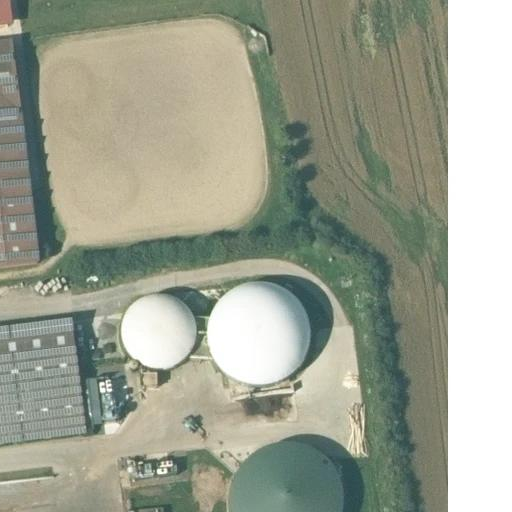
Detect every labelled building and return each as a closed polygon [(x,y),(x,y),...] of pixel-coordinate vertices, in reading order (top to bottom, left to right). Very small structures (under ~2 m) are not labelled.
[(11,50),(0,51),(0,115),(19,114),(11,50)] [(19,114),(0,115),(0,148),(22,146),(19,114)] [(22,146),(0,148),(0,270),(37,266),(22,146)] [(217,311),(211,322),(208,334),(208,346),(211,358),(217,369),(225,378),(235,385),(247,389),(259,391),(272,389),(283,385),(293,378),(302,368),(307,357),(310,345),(310,333),(307,321),(301,310),(293,301),(283,294),(271,290),(259,288),(247,290),(235,294),(225,301),(217,311)] [(174,303),(163,300),(152,301),(141,304),(132,311),(126,320),(122,331),(122,342),(125,353),(131,362),(140,369),(150,374),(161,375),(172,372),(182,367),(190,359),(195,349),(197,338),(195,327),(191,317),(183,309),(174,303)] [(70,326),(0,334),(0,444),(83,434),(70,326)] [(156,391),(155,379),(140,379),(141,391),(156,391)] [(104,388),(93,390),(97,427),(109,426),(104,388)] [(310,453),(298,449),(285,449),(273,451),(261,455),(251,462),(242,472),(236,482),(233,494),(232,507),(232,511),(342,511),(344,502),(342,489),(337,478),(330,468),(321,459),(310,453)]
